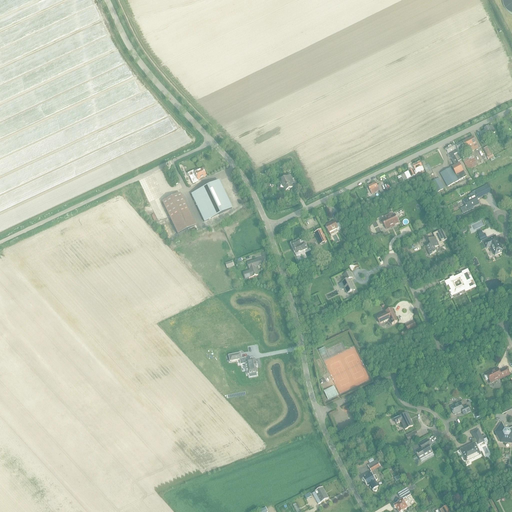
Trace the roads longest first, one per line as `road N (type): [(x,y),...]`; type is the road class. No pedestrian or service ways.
road 1 (residential): [(267,227),(511,108)]
road 2 (unclassified): [(0,241),(211,141)]
road 3 (residential): [(317,413),(267,227)]
road 4 (unclassified): [(211,141),(135,57),(106,0)]
